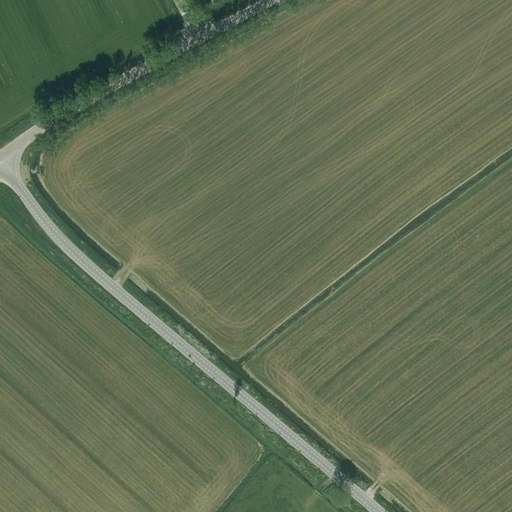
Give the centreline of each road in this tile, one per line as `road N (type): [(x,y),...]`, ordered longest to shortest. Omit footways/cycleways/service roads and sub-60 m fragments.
road 1 (unclassified): [(377,511),(59,239),(0,163)]
road 2 (unclassified): [(0,156),(199,37)]
